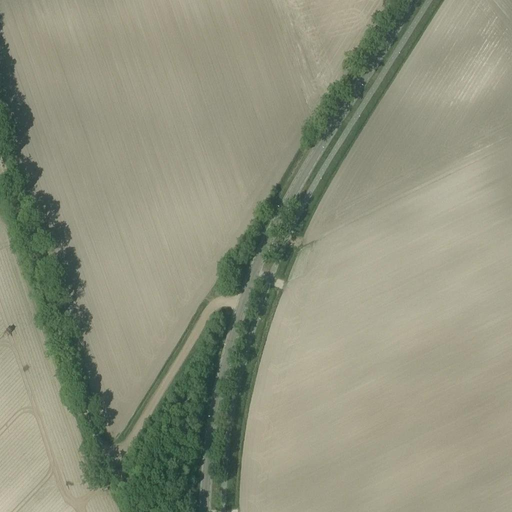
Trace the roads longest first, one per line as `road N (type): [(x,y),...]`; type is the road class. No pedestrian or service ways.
road 1 (unclassified): [(204,511),(224,362),(263,246),(412,0)]
road 2 (track): [(4,173),(97,446),(126,445),(211,310),(244,298)]
